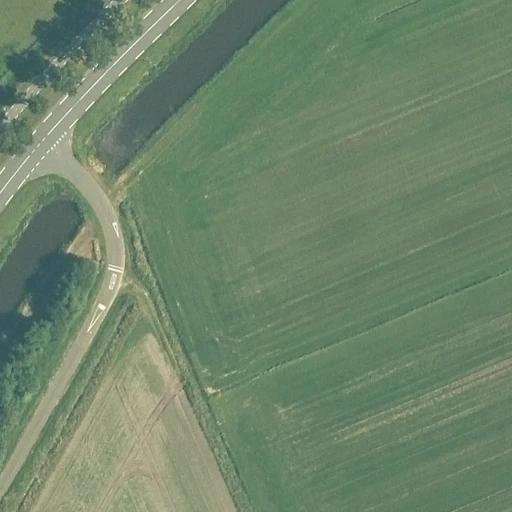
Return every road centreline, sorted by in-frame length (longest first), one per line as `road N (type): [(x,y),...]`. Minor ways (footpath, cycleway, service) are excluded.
road 1 (unclassified): [(0,493),(101,308),(112,260),(102,210),(49,141)]
road 2 (secondary): [(49,141),(184,0)]
